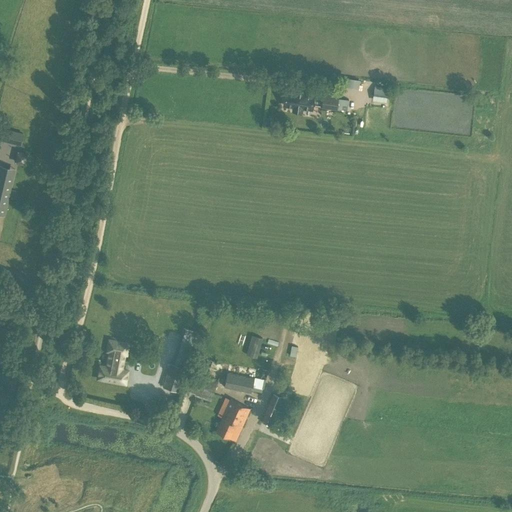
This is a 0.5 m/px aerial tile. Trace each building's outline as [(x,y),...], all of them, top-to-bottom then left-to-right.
[(376,85),(374,100),(387,101),(387,99),(392,100),(393,87),(376,85)] [(314,94),(286,90),(284,105),(294,106),(293,110),(301,111),(302,107),(311,109),(314,94)] [(322,108),(337,110),(338,97),(323,95),(322,108)] [(0,139),(20,144),(23,133),(0,127),(0,139)] [(16,161),(26,164),(28,154),(18,151),(16,161)] [(31,166),(30,181),(40,182),(42,167),(31,166)] [(0,213),(4,214),(13,175),(0,172),(0,213)] [(15,238),(15,258),(30,259),(30,238),(15,238)] [(170,363),(163,386),(178,391),(196,332),(183,327),(171,364),(170,363)] [(99,365),(96,378),(103,379),(104,375),(117,378),(118,370),(120,370),(126,343),(110,340),(105,366),(99,365)] [(201,358),(196,373),(216,380),(221,365),(201,358)] [(228,366),(224,387),(251,393),(252,386),(263,388),(267,372),(255,370),(255,371),(228,366)] [(196,374),(189,394),(209,401),(216,381),(196,374)] [(273,393),(261,422),(270,426),(282,397),(273,393)] [(231,400),(217,432),(231,439),(233,434),(238,436),(251,409),(231,400)]
